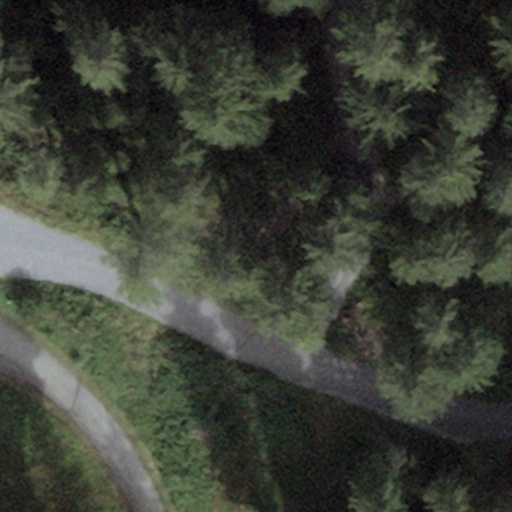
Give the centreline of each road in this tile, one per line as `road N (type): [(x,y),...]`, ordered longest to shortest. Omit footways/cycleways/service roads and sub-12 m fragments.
road 1 (track): [(208,314),(447,459),(511,466)]
road 2 (track): [(141,511),(115,455),(28,350),(0,339)]
road 3 (track): [(208,314),(0,244)]
